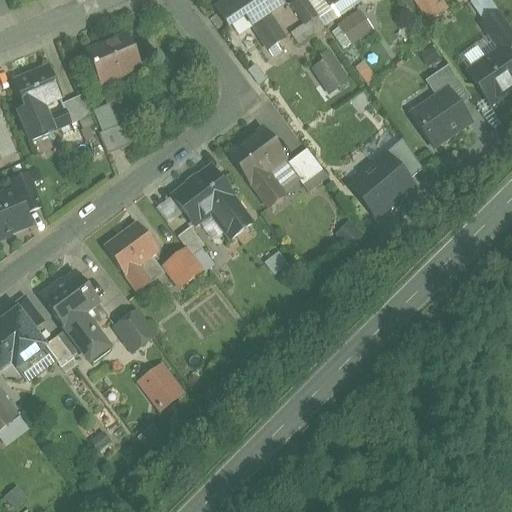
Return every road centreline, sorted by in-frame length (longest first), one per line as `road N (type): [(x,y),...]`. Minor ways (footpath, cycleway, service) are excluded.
road 1 (tertiary): [(207,511),(511,207)]
road 2 (residential): [(181,0),(240,107),(0,286)]
